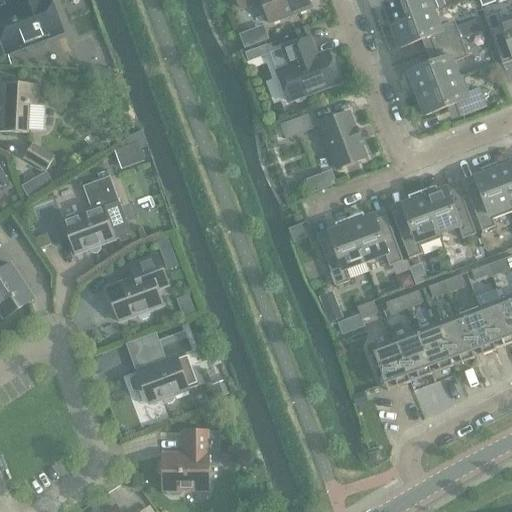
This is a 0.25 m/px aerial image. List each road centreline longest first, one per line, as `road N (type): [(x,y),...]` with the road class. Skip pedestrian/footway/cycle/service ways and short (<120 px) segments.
road 1 (residential): [(24,511),(88,477),(92,431),(58,354),(40,349),(0,373)]
road 2 (residential): [(339,0),(401,157)]
road 3 (residential): [(422,492),(408,467),(414,441),(511,394)]
